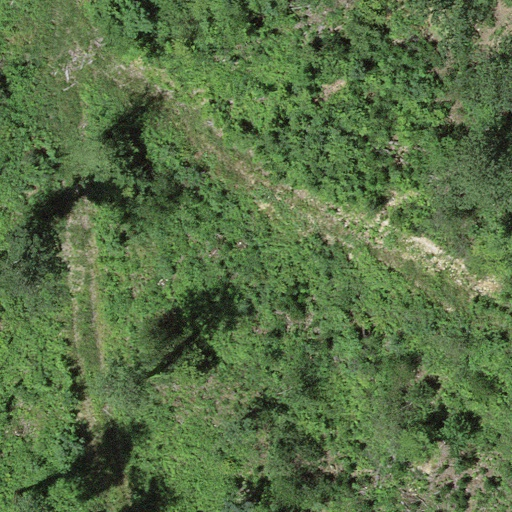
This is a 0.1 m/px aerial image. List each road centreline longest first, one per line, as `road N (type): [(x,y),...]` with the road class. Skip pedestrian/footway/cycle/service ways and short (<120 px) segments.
road 1 (track): [(60,0),(130,128),(511,347)]
road 2 (track): [(61,11),(78,313),(107,511)]
